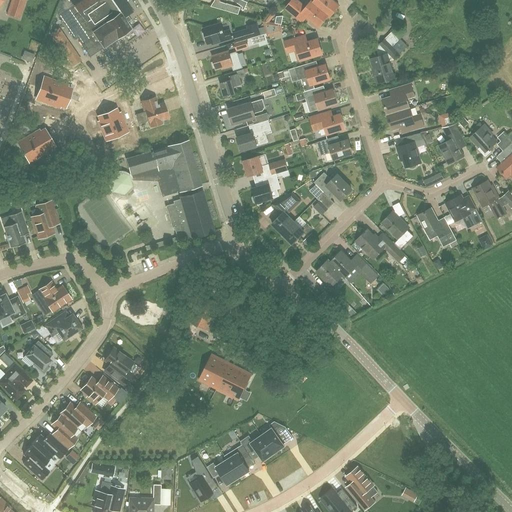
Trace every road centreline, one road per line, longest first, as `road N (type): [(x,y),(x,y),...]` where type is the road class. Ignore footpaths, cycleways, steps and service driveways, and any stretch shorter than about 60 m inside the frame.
road 1 (tertiary): [(236,239),(154,0)]
road 2 (residential): [(0,445),(90,349),(105,324),(105,293)]
road 3 (residential): [(404,401),(321,475),(256,511)]
road 4 (tertiary): [(404,401),(339,330),(278,289)]
road 5 (unclassified): [(388,181),(340,48),(344,23)]
road 6 (unclassified): [(278,289),(388,181)]
road 7 (tertiary): [(509,511),(404,401)]
road 8 (residential): [(105,293),(236,239)]
road 9 (residential): [(0,274),(69,258),(105,293)]
